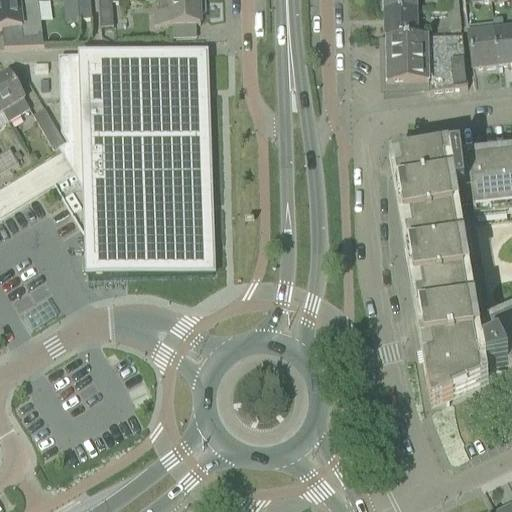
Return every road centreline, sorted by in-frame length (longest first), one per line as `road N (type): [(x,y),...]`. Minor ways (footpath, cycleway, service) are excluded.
road 1 (residential): [(434,494),(371,296),(367,144),(393,125),(511,110)]
road 2 (secondary): [(303,358),(317,242),(311,153)]
road 3 (secondary): [(285,160),(288,244),(277,309),(261,342)]
road 4 (residential): [(245,0),(250,94),(258,123),(285,160)]
road 5 (residential): [(311,153),(330,110),(326,0)]
road 6 (residential): [(0,380),(93,332),(139,329)]
road 7 (secondary): [(206,429),(102,511)]
